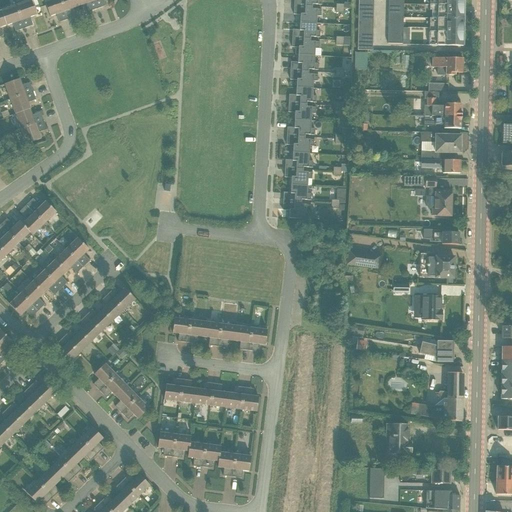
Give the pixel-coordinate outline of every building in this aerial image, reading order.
[(54,18),(69,13),(64,0),(55,0),(49,3),(54,18)] [(64,0),(69,13),(84,8),(81,0),(64,0)] [(367,0),(352,0),(351,49),(366,49),(367,0)] [(380,0),(380,44),(396,44),(396,0),(380,0)] [(462,20),(463,0),(430,0),(431,1),(429,1),(428,11),(430,11),(430,20),(462,20)] [(26,22),(41,17),(36,2),(21,7),(26,22)] [(11,27),(26,22),(21,7),(6,12),(11,27)] [(295,22),(311,23),(312,10),(307,10),(307,7),(300,7),(300,15),(295,15),(295,22)] [(0,31),(11,27),(6,12),(0,14),(0,31)] [(462,20),(430,20),(428,19),(428,46),(462,48),(462,20)] [(298,39),(305,40),(305,36),(311,36),(311,23),(295,22),(295,31),(298,31),(298,39)] [(293,55),(309,56),(310,42),(305,42),(305,40),(298,39),(298,47),(294,47),(293,55)] [(349,52),(348,68),(360,68),(360,52),(349,52)] [(297,72),(304,72),(304,70),(309,70),(309,56),(293,55),(293,64),(297,64),(297,72)] [(459,74),(459,59),(430,58),(429,73),(459,74)] [(291,87),(307,88),(308,75),(303,75),(304,72),(297,72),(296,80),(292,80),(291,87)] [(8,87),(13,103),(29,97),(23,81),(8,87)] [(440,92),(440,83),(423,83),(424,90),(417,91),(417,104),(426,104),(426,92),(440,92)] [(300,104),(301,104),(302,101),(307,102),(307,88),(291,87),(291,96),(295,96),(295,104),(300,104)] [(13,103),(19,118),(35,112),(29,97),(13,103)] [(425,103),(425,114),(438,114),(438,103),(425,103)] [(290,120),(306,121),(307,108),(301,108),(301,104),(300,104),(295,104),(294,113),(290,112),(290,120)] [(438,117),(456,118),(457,105),(439,104),(438,117)] [(19,118),(25,133),(40,127),(35,112),(19,118)] [(416,115),(415,125),(426,126),(426,116),(416,115)] [(456,118),(438,117),(438,129),(456,130),(456,118)] [(293,137),(300,137),(300,134),(305,134),(306,121),(290,120),(289,128),(293,129),(293,137)] [(360,130),(361,122),(352,121),(351,129),(360,130)] [(511,146),(511,126),(501,126),(499,146),(511,146)] [(25,133),(30,149),(46,143),(40,127),(25,133)] [(412,140),(426,141),(426,132),(413,132),(412,140)] [(429,154),(456,154),(456,136),(429,135),(429,154)] [(288,153),(304,154),(305,140),(300,140),(300,137),(293,137),(292,145),(288,145),(288,153)] [(496,167),(511,167),(511,152),(497,152),(496,167)] [(291,169),(297,170),(297,167),(304,167),(304,154),(288,153),(287,161),(291,161),(291,169)] [(438,174),(457,174),(457,161),(438,161),(438,174)] [(286,186),(302,186),(303,173),(297,173),(297,170),(291,169),(290,178),(286,178),(286,186)] [(417,186),(416,176),(397,177),(397,186),(417,186)] [(419,179),(419,187),(430,188),(430,179),(419,179)] [(289,202),(297,202),(297,200),(301,200),(302,186),(286,186),(285,194),(289,195),(289,202)] [(337,199),(338,188),(331,187),(330,198),(337,199)] [(428,218),(447,218),(448,190),(429,190),(428,218)] [(284,219),(300,219),(301,206),(296,206),(297,202),(289,202),(289,211),(284,210),(284,219)] [(48,203),(36,215),(48,226),(59,214),(48,203)] [(36,215),(25,226),(34,235),(36,237),(48,226),(36,215)] [(22,223),(10,234),(23,246),(34,235),(25,226),(22,223)] [(436,245),(454,246),(454,233),(437,232),(437,231),(420,230),(420,239),(436,240),(436,245)] [(10,234),(0,244),(0,246),(11,258),(23,246),(10,234)] [(81,240),(70,251),(81,263),(92,252),(81,240)] [(0,246),(0,269),(11,258),(0,246)] [(70,251),(58,262),(69,274),(81,263),(70,251)] [(342,252),(341,265),(374,266),(374,254),(342,252)] [(430,280),(449,280),(450,257),(431,256),(430,280)] [(58,262),(47,273),(58,285),(69,274),(58,262)] [(47,273),(35,284),(46,296),(58,285),(47,273)] [(35,284),(24,295),(35,307),(46,296),(35,284)] [(95,300),(99,305),(113,291),(109,287),(95,300)] [(127,312),(139,302),(128,290),(117,301),(127,312)] [(24,295),(12,306),(23,318),(35,307),(24,295)] [(417,323),(439,323),(439,296),(409,296),(409,307),(417,307),(417,323)] [(116,323),(127,312),(117,301),(105,312),(116,323)] [(105,334),(116,323),(105,312),(94,322),(105,334)] [(193,321),(177,319),(174,335),(190,338),(193,321)] [(208,323),(193,321),(190,338),(206,340),(208,323)] [(94,344),(105,334),(94,322),(83,333),(94,344)] [(224,326),(208,323),(206,340),(222,342),(224,326)] [(240,328),(224,326),(222,342),(237,345),(240,328)] [(508,344),(511,344),(511,327),(500,327),(500,340),(508,340),(508,344)] [(256,330),(240,328),(237,345),(253,347),(256,330)] [(271,333),(256,330),(253,347),(269,349),(271,333)] [(3,332),(0,334),(0,351),(2,353),(13,342),(3,332)] [(83,355),(94,344),(83,333),(72,343),(83,355)] [(430,355),(430,343),(414,342),(413,354),(430,355)] [(432,353),(449,353),(449,342),(432,342),(432,353)] [(72,365),(83,355),(72,343),(61,354),(72,365)] [(106,354),(111,349),(105,344),(100,350),(106,354)] [(499,363),(511,363),(511,348),(500,349),(499,363)] [(432,363),(449,363),(449,353),(432,353),(432,363)] [(511,363),(499,363),(499,380),(511,380),(511,363)] [(97,376),(108,388),(119,377),(108,365),(97,376)] [(441,422),(459,423),(460,374),(442,374),(441,422)] [(108,388),(119,399),(130,389),(119,377),(108,388)] [(499,402),(511,402),(511,380),(499,380),(499,402)] [(49,406),(60,395),(49,383),(37,394),(49,406)] [(185,388),(170,386),(168,402),(183,404),(185,388)] [(201,390),(185,388),(183,404),(199,406),(201,390)] [(119,399),(130,411),(141,400),(130,389),(119,399)] [(216,393),(201,390),(199,406),(214,408),(216,393)] [(232,395),(216,393),(214,408),(230,410),(232,395)] [(38,417),(49,406),(37,394),(26,405),(38,417)] [(247,397),(232,395),(230,410),(245,413),(247,397)] [(263,399),(247,397),(245,413),(261,415),(263,399)] [(130,411),(141,423),(152,412),(141,400),(130,411)] [(403,414),(417,414),(417,404),(403,404),(403,414)] [(27,428),(38,417),(26,405),(15,416),(27,428)] [(345,415),(344,422),(355,424),(356,417),(345,415)] [(16,439),(27,428),(15,416),(4,427),(16,439)] [(503,431),(503,428),(511,427),(511,417),(495,418),(495,431),(503,431)] [(374,458),(408,459),(409,443),(406,443),(406,425),(383,424),(382,435),(375,435),(374,458)] [(0,444),(5,450),(16,439),(4,427),(0,430),(0,444)] [(96,452),(107,441),(95,429),(84,440),(96,452)] [(179,436),(163,434),(161,450),(177,452),(179,436)] [(195,438),(179,436),(177,452),(193,455),(194,444),(195,438)] [(85,463),(96,452),(84,440),(73,451),(85,463)] [(210,446),(194,444),(193,455),(192,460),(208,463),(210,446)] [(225,448),(210,446),(208,463),(223,465),(225,454),(225,448)] [(74,474),(85,463),(73,451),(62,462),(74,474)] [(240,457),(225,454),(223,465),(222,471),(238,473),(240,457)] [(255,459),(240,457),(238,473),(253,475),(255,459)] [(63,485),(74,474),(62,462),(51,473),(63,485)] [(511,468),(494,468),(493,482),(511,482),(511,468)] [(427,485),(445,485),(446,469),(427,469),(427,485)] [(52,495),(63,485),(51,473),(40,484),(52,495)] [(143,499),(154,487),(143,477),(132,488),(143,499)] [(493,495),(511,495),(511,482),(493,482),(493,495)] [(41,506),(52,495),(40,484),(29,495),(41,506)] [(131,510),(143,499),(132,488),(121,499),(131,510)] [(438,496),(437,511),(456,511),(456,497),(438,496)] [(111,511),(129,511),(131,510),(121,499),(109,510),(111,511)] [(427,509),(429,503),(419,501),(417,507),(427,509)]
